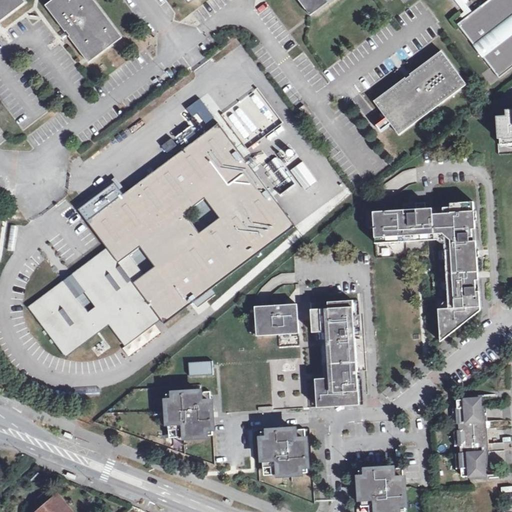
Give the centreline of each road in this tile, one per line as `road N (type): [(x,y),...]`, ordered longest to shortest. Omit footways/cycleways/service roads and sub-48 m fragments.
road 1 (secondary): [(254,511),(20,421)]
road 2 (residential): [(182,48),(9,174),(0,161)]
road 3 (unclassified): [(333,417),(398,408),(511,319)]
road 4 (residential): [(317,100),(244,3),(182,48)]
road 5 (secondary): [(14,440),(196,511)]
road 6 (residential): [(317,100),(431,17)]
road 7 (residential): [(234,458),(232,423),(333,417)]
